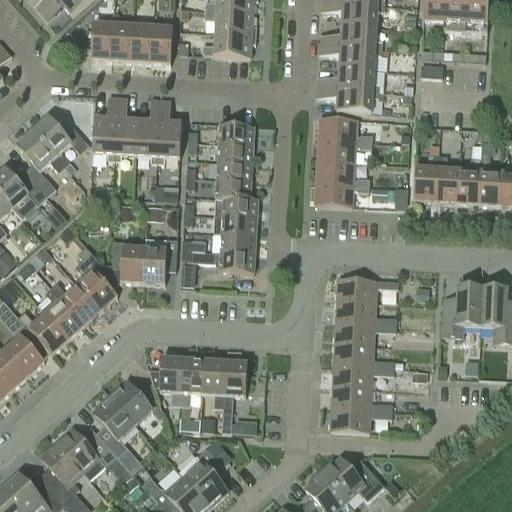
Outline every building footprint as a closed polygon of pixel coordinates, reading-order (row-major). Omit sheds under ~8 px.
[(41,19),(62,0),(49,0),(35,13),(41,19)] [(62,0),(41,19),(49,28),(64,14),(72,22),(96,0),(62,0)] [(258,8),(258,0),(218,0),(218,8),(206,7),(206,16),(254,19),(254,8),(258,8)] [(321,0),(321,9),(383,12),(384,5),(379,4),(378,0),(321,0)] [(489,0),(425,0),(424,27),(444,28),(443,37),(487,40),(489,0)] [(321,9),(321,18),(342,19),(341,31),(377,33),(378,18),(383,19),(383,12),(321,9)] [(253,33),(254,19),(206,16),(205,25),(217,26),(216,38),(257,40),(257,33),(253,33)] [(190,17),(182,17),(182,25),(190,25),(190,17)] [(111,68),(113,31),(94,30),(92,67),(111,68)] [(131,69),(133,32),(113,31),(111,68),(131,69)] [(319,42),(319,52),(381,56),(381,55),(381,48),(376,48),(377,33),(341,31),(341,43),(319,42)] [(151,70),(153,33),(133,32),(131,69),(151,70)] [(171,71),(173,34),(153,33),(151,70),(171,71)] [(256,51),(257,40),(216,38),(215,51),(204,51),(203,60),(215,61),(215,62),(251,64),(252,50),(256,51)] [(180,48),(179,60),(188,60),(188,48),(180,48)] [(319,52),(318,61),(340,62),(339,67),(339,75),(374,77),(374,75),(375,61),(380,62),(381,56),(319,52)] [(4,56),(0,59),(0,91),(4,88),(0,83),(0,74),(11,64),(4,56)] [(438,68),(438,58),(422,57),(422,67),(438,68)] [(454,69),(454,59),(438,58),(438,68),(454,69)] [(470,70),(470,60),(454,59),(454,69),(470,70)] [(485,71),(486,61),(470,60),(470,70),(485,71)] [(375,61),(374,75),(386,76),(387,62),(380,62),(375,61)] [(442,87),(443,75),(422,73),(421,85),(442,87)] [(317,85),(316,95),(378,99),(379,91),(374,91),(374,77),(339,75),(338,86),(317,85)] [(412,100),(413,92),(404,91),(403,100),(412,100)] [(316,95),(316,104),(337,105),(336,118),(372,120),(373,105),(378,105),(378,99),(316,95)] [(401,100),(401,108),(412,109),(412,100),(403,100),(401,100)] [(115,166),(119,104),(109,104),(108,126),(95,125),(93,160),(109,161),(109,165),(115,166)] [(136,162),(138,128),(126,127),(128,105),(119,104),(115,166),(122,166),(122,161),(136,162)] [(158,169),(162,106),(152,106),(151,129),(138,128),(136,162),(151,163),(151,168),(158,169)] [(162,106),(158,169),(165,169),(166,164),(180,165),(182,131),(170,130),(172,107),(162,106)] [(48,124),(32,137),(64,174),(70,169),(61,159),(71,150),(80,160),(89,152),(73,134),(64,142),(48,124)] [(320,124),(319,146),(372,149),(373,143),(356,142),(357,126),(320,124)] [(253,153),(255,134),(221,132),(220,150),(253,153)] [(64,174),(32,137),(16,151),(33,170),(23,178),(30,186),(47,203),(55,196),(40,178),(50,169),(59,179),(64,174)] [(198,149),(199,138),(191,137),(190,148),(198,149)] [(482,137),(482,148),(490,149),(491,138),(482,137)] [(409,151),(410,141),(401,141),(400,151),(409,151)] [(372,149),(319,146),(317,168),(354,169),(355,155),(372,156),(372,149)] [(198,159),(198,149),(190,148),(189,158),(198,159)] [(478,211),(499,213),(501,179),(489,178),(491,149),(490,149),(482,148),(480,165),(478,211)] [(252,171),(253,153),(220,150),(219,169),(252,171)] [(439,151),(438,162),(448,163),(448,152),(439,151)] [(435,209),(438,162),(429,162),(428,175),(416,174),(413,207),(435,209)] [(456,210),(458,176),(447,176),(448,163),(438,162),(435,209),(456,210)] [(478,211),(480,165),(471,164),(471,177),(458,176),(456,210),(478,211)] [(353,185),(354,169),(317,168),(316,189),(369,192),(370,186),(353,185)] [(251,189),(252,171),(219,169),(218,186),(251,189)] [(187,174),(187,183),(196,184),(196,174),(187,174)] [(23,178),(15,186),(5,175),(0,179),(0,201),(12,215),(28,201),(37,211),(47,203),(30,186),(23,178)] [(511,179),(501,179),(499,213),(511,213),(511,179)] [(195,196),(196,184),(187,183),(186,195),(195,196)] [(250,206),(250,205),(251,189),(218,186),(216,205),(225,206),(225,204),(250,206)] [(369,199),(369,192),(316,189),(315,212),(351,214),(352,198),(369,199)] [(177,193),(156,192),(155,206),(177,208),(177,193)] [(406,217),(407,197),(395,196),(394,217),(406,217)] [(0,231),(0,226),(12,215),(0,201),(0,244),(6,239),(0,231)] [(215,222),(224,222),(257,225),(258,206),(250,205),(250,206),(225,204),(225,206),(216,205),(215,222)] [(186,210),(185,219),(194,220),(194,210),(186,210)] [(159,226),(160,214),(148,213),(147,225),(159,226)] [(193,232),(194,220),(185,219),(184,231),(193,232)] [(222,240),(222,241),(256,244),(257,225),(224,222),(215,222),(214,239),(222,240)] [(75,241),(68,234),(60,241),(66,249),(75,241)] [(221,259),(255,262),(256,244),(222,241),(221,259)] [(175,278),(177,252),(177,247),(145,245),(144,254),(142,289),(164,290),(165,278),(175,278)] [(192,246),(184,245),(183,256),(191,257),(191,256),(192,246)] [(142,289),(144,254),(131,254),(132,249),(113,248),(111,275),(122,275),(121,288),(142,289)] [(43,256),(29,269),(35,276),(36,278),(51,264),(43,256)] [(191,257),(183,256),(182,266),(216,269),(216,266),(221,267),(220,278),(253,281),(255,262),(221,259),(191,256),(191,257)] [(0,278),(4,282),(17,270),(6,258),(0,263),(0,278)] [(88,282),(76,293),(99,319),(116,304),(94,279),(102,271),(92,259),(78,271),(88,282)] [(29,269),(18,278),(24,285),(35,276),(29,269)] [(181,291),(193,292),(194,284),(182,283),(181,291)] [(337,308),(376,309),(376,294),(398,295),(399,288),(338,285),(337,308)] [(10,286),(0,296),(0,297),(9,306),(20,295),(10,286)] [(99,319),(76,293),(66,302),(55,290),(49,295),(83,333),(99,319)] [(428,307),(429,294),(416,293),(415,307),(428,307)] [(481,332),(482,294),(458,293),(457,310),(445,309),(443,342),(462,343),(463,331),(481,332)] [(482,294),(481,332),(494,333),(494,349),(511,349),(511,312),(506,313),(507,295),(482,294)] [(49,295),(43,300),(46,304),(37,312),(45,321),(44,321),(67,347),(83,333),(49,295)] [(375,323),(376,309),(337,308),(336,328),(396,331),(397,324),(375,323)] [(67,347),(44,321),(34,330),(23,318),(17,324),(24,332),(48,360),(50,362),(67,347)] [(396,339),(396,331),(336,328),(335,351),(373,353),(374,338),(396,339)] [(48,360),(24,332),(10,345),(13,348),(3,357),(27,384),(44,369),(41,366),(48,360)] [(373,367),(373,353),(335,351),(334,372),(394,374),(395,368),(373,367)] [(27,384),(3,357),(0,360),(0,386),(11,399),(27,384)] [(181,412),(184,366),(162,365),(161,377),(149,376),(155,393),(160,393),(160,397),(172,398),(171,411),(181,412)] [(203,400),(205,367),(184,366),(181,412),(190,412),(190,399),(203,400)] [(223,414),(226,369),(205,367),(203,400),(215,400),(214,414),(223,414)] [(248,370),(226,369),(223,414),(222,439),(231,440),(231,439),(231,430),(233,401),(246,402),(248,370)] [(394,382),(394,374),(334,372),(333,394),(371,395),(372,381),(394,382)] [(427,386),(427,377),(413,376),(413,385),(427,386)] [(0,408),(11,399),(0,386),(0,408)] [(110,401),(136,430),(152,416),(160,425),(164,422),(153,389),(140,401),(126,386),(110,401)] [(371,410),(371,395),(333,394),(332,415),(392,418),(393,411),(371,410)] [(120,445),(136,430),(110,401),(93,416),(106,431),(97,439),(118,463),(128,454),(120,445)] [(392,425),(392,418),(332,415),(330,437),(369,439),(370,424),(392,425)] [(189,424),(180,424),(180,436),(199,437),(200,425),(189,424)] [(215,429),(203,429),(202,438),(215,438),(215,429)] [(231,430),(231,439),(239,440),(240,431),(235,431),(231,430)] [(56,448),(84,479),(94,471),(99,477),(116,462),(91,434),(81,443),(73,434),(56,448)] [(48,494),(62,510),(80,495),(74,488),(84,479),(56,448),(40,463),(59,484),(49,494),(48,494)] [(183,483),(209,511),(213,511),(229,498),(216,483),(225,475),(207,455),(197,464),(201,467),(183,483)] [(242,467),(247,462),(242,457),(237,461),(242,467)] [(321,477),(348,508),(358,498),(367,507),(384,492),(359,464),(349,473),(340,464),(335,469),(333,467),(321,477)] [(342,511),(348,508),(321,477),(309,488),(311,490),(305,495),(313,504),(304,511),(342,511)] [(2,496),(16,511),(63,511),(64,511),(62,510),(48,494),(49,494),(44,488),(35,497),(20,481),(2,496)] [(209,511),(183,483),(166,498),(163,495),(162,496),(151,484),(142,492),(153,504),(156,507),(160,511),(209,511)] [(133,484),(123,492),(130,500),(139,492),(133,484)] [(16,511),(2,496),(0,498),(0,511),(16,511)] [(141,505),(146,510),(152,504),(147,499),(141,505)]
